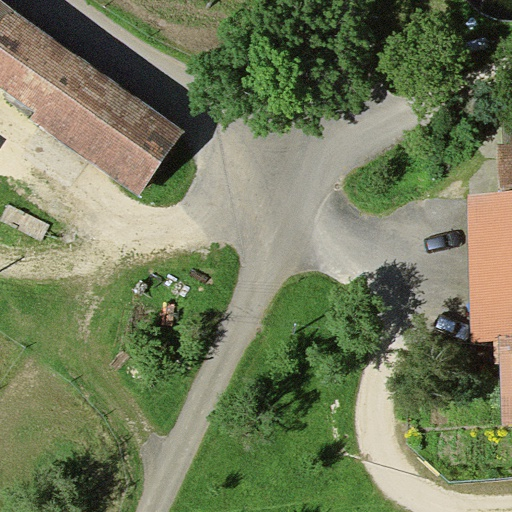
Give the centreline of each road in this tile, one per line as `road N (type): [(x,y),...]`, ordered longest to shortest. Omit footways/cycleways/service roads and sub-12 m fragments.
road 1 (unclassified): [(310,157),(190,103),(42,0)]
road 2 (track): [(511,72),(310,157)]
